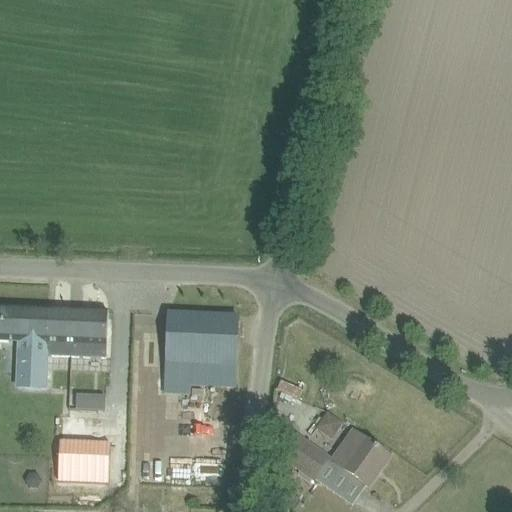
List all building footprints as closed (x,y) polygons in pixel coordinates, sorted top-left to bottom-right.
[(0,342),(19,344),(18,373),(46,375),(47,357),(106,360),(108,313),(0,308),(0,342)] [(168,316),(167,336),(165,384),(236,387),(239,319),(168,316)] [(296,406),(303,390),(282,381),(275,397),(296,406)] [(91,397),(91,412),(105,412),(105,398),(91,397)] [(313,434),(338,449),(351,427),(325,412),(313,434)] [(332,464),(367,489),(389,457),(354,433),(332,464)] [(282,458),(315,481),(329,460),(296,437),(282,458)] [(30,476),(26,482),(29,489),(37,489),(41,482),(37,476),(30,476)] [(443,511),(482,511),(462,492),(443,511)]
